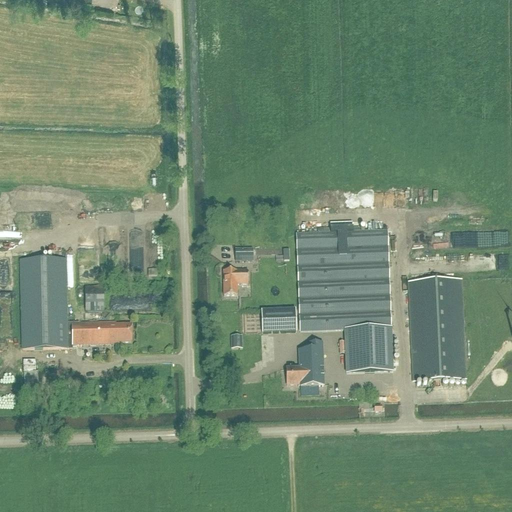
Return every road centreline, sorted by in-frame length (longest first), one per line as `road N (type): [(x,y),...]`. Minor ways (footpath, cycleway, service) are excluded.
road 1 (unclassified): [(190,435),(176,0)]
road 2 (unclassified): [(190,435),(511,422)]
road 3 (unclassified): [(0,441),(190,435)]
